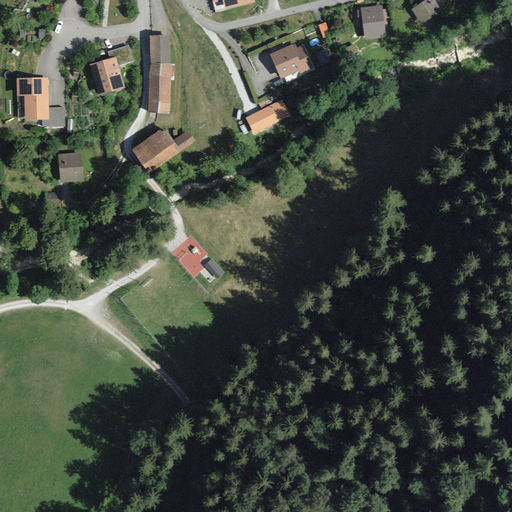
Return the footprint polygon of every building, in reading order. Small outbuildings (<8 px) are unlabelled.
[(253,0),(213,0),(215,9),(254,4),(253,0)] [(435,0),(425,0),(411,10),(422,25),(443,10),(435,0)] [(383,5),(357,6),(358,31),(384,30),(383,5)] [(170,35),(149,35),(148,113),(169,113),(170,35)] [(301,40),(271,54),(284,81),(314,67),(301,40)] [(116,56),(89,63),(98,95),(125,88),(116,56)] [(47,77),(16,78),(17,119),(48,119),(47,77)] [(282,101),(248,118),(255,132),(289,114),(282,101)] [(164,126),(131,148),(146,171),(194,139),(187,129),(172,139),(164,126)] [(80,151),(57,153),(59,180),(82,178),(80,151)] [(205,265),(219,277),(225,269),(211,257),(205,265)] [(205,265),(200,270),(210,280),(215,275),(205,265)]
